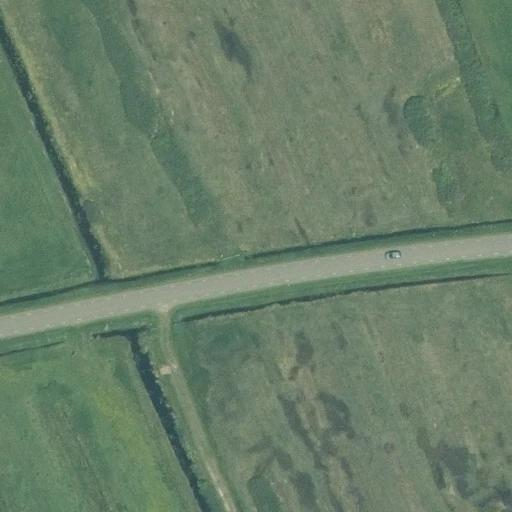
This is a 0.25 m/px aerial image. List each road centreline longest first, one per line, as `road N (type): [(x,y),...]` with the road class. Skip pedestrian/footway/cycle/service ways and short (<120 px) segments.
road 1 (tertiary): [(0,329),(355,265),(511,247)]
road 2 (track): [(155,299),(177,383),(229,511)]
